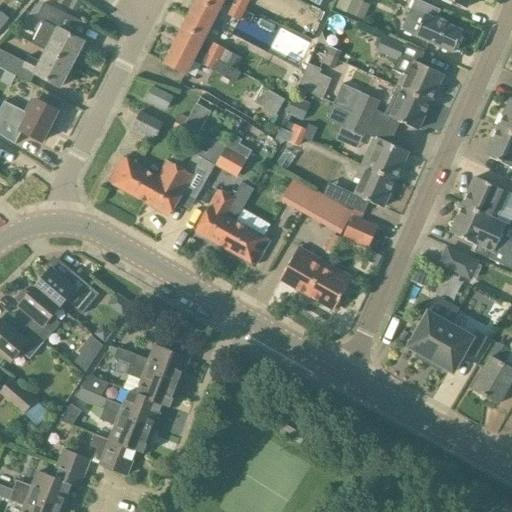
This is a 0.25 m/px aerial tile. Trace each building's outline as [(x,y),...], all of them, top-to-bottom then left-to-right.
[(196,0),(190,12),(212,24),(223,0),(196,0)] [(226,0),(233,3),(245,9),(249,0),(226,0)] [(354,16),(361,0),(339,0),(336,8),(354,16)] [(31,44),(44,51),(44,50),(71,64),(83,41),(58,28),(65,14),(42,3),(35,18),(42,22),(31,44)] [(239,20),(245,9),(233,3),(228,14),(239,20)] [(452,51),(461,31),(409,8),(400,28),(414,34),(452,51)] [(1,12),(0,12),(0,28),(2,29),(10,19),(1,12)] [(212,24),(190,12),(177,37),(199,49),(212,24)] [(310,43),(283,29),(271,51),(298,65),(310,43)] [(401,74),(395,87),(430,102),(442,74),(419,64),(424,52),(383,34),(376,49),(398,59),(393,70),(401,74)] [(219,59),(208,53),(199,49),(177,37),(165,63),(186,74),(194,59),(236,81),(242,71),(219,59)] [(208,53),(219,59),(224,48),(213,42),(208,53)] [(324,55),(336,60),(340,52),(328,47),(324,55)] [(71,64),(44,50),(44,51),(39,61),(27,56),(21,52),(18,58),(0,49),(0,67),(30,83),(34,74),(60,87),(71,64)] [(336,60),(324,55),(321,63),(333,68),(336,60)] [(309,64),(298,86),(322,98),(333,76),(309,64)] [(145,100),(167,110),(174,97),(152,86),(145,100)] [(252,101),(277,115),(285,99),(261,86),(252,101)] [(417,130),(430,102),(395,87),(389,100),(395,103),(388,117),(417,130)] [(356,91),(347,111),(370,122),(379,101),(356,91)] [(293,96),(287,112),(303,119),(310,103),(293,96)] [(0,134),(19,146),(26,134),(41,141),(57,110),(36,99),(29,114),(9,104),(0,121),(0,134)] [(511,133),(511,99),(498,127),(511,133)] [(370,122),(347,111),(332,104),(326,119),(363,136),(370,122)] [(155,140),(164,123),(140,111),(132,128),(155,140)] [(175,126),(182,130),(188,118),(181,114),(175,126)] [(196,122),(188,118),(182,130),(189,134),(196,122)] [(294,124),(290,134),(302,139),(307,129),(294,124)] [(511,133),(498,128),(485,156),(509,166),(504,178),(511,181),(511,133)] [(302,139),(290,134),(287,141),(299,146),(302,139)] [(359,165),(393,180),(406,152),(372,136),(359,165)] [(217,165),(237,176),(248,157),(228,146),(217,165)] [(166,181),(159,176),(145,201),(168,214),(181,192),(194,199),(215,164),(195,152),(184,170),(175,164),(166,181)] [(109,181),(145,201),(159,176),(123,156),(109,181)] [(327,183),(322,194),(335,201),(355,210),(360,198),(381,207),(393,180),(359,165),(353,177),(360,180),(353,195),(327,183)] [(303,212),(316,191),(294,178),(281,199),(303,212)] [(475,178),(463,205),(498,221),(504,208),(497,205),(503,190),(475,178)] [(196,230),(220,244),(234,220),(227,216),(236,200),(219,190),(196,230)] [(322,194),(316,191),(303,212),(340,234),(353,213),(322,194)] [(511,228),(498,221),(463,205),(450,233),(477,245),(473,252),(511,270),(511,228)] [(343,238),(366,248),(375,226),(353,217),(343,238)] [(269,240),(234,220),(220,244),(255,264),(269,240)] [(280,279),(305,294),(324,262),(298,247),(280,279)] [(458,273),(460,268),(471,273),(476,261),(446,248),(439,265),(458,273)] [(337,269),(324,262),(305,294),(333,309),(348,283),(334,275),(337,269)] [(34,288),(58,308),(66,299),(81,311),(96,293),(71,272),(64,281),(49,269),(34,288)] [(442,294),(453,300),(465,278),(453,272),(442,294)] [(33,317),(25,327),(44,343),(60,323),(51,316),(58,308),(34,288),(31,291),(28,289),(19,300),(22,302),(19,306),(33,317)] [(428,363),(450,324),(427,311),(407,346),(418,352),(415,356),(428,363)] [(31,358),(44,343),(25,327),(18,336),(0,321),(0,352),(11,362),(20,351),(30,359),(31,358)] [(450,324),(428,363),(443,372),(446,368),(452,372),(464,351),(475,357),(487,336),(475,330),(472,337),(450,324)] [(73,361),(86,370),(105,343),(91,334),(73,361)] [(511,377),(511,368),(502,362),(510,349),(498,342),(472,388),(497,403),(511,377)] [(115,357),(130,362),(179,382),(189,358),(155,345),(149,359),(119,348),(115,357)] [(136,393),(163,403),(170,406),(179,382),(130,362),(127,372),(142,378),(136,393)] [(0,389),(0,391),(23,412),(35,398),(11,377),(0,389)] [(163,403),(136,393),(129,390),(123,405),(107,399),(81,386),(75,396),(103,409),(153,429),(163,403)] [(82,410),(72,403),(61,420),(60,421),(72,425),(82,410)] [(144,453),(153,429),(103,409),(100,419),(116,425),(110,439),(136,450),(144,453)] [(285,425),(280,433),(301,445),(306,438),(285,425)] [(136,450),(110,439),(97,434),(92,447),(99,449),(94,462),(126,474),(136,450)] [(63,449),(58,463),(84,473),(89,459),(63,449)] [(78,488),(84,473),(58,463),(52,477),(37,471),(32,485),(16,479),(12,490),(61,509),(70,485),(78,488)] [(21,511),(59,511),(61,509),(12,490),(8,500),(24,506),(21,511)]
